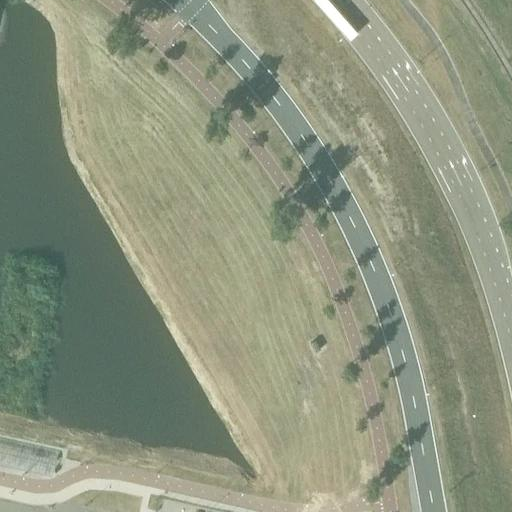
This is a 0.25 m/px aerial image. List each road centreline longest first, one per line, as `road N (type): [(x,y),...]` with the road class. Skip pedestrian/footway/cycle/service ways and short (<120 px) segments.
road 1 (primary): [(189,0),(257,74),(335,182),(393,312),(436,511)]
road 2 (primary): [(511,337),(464,180),(408,88),(335,0)]
